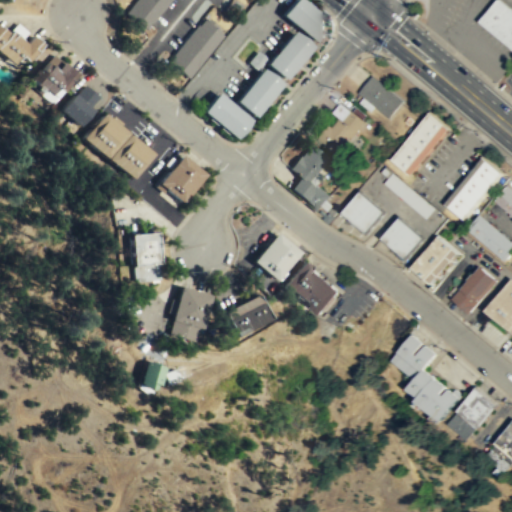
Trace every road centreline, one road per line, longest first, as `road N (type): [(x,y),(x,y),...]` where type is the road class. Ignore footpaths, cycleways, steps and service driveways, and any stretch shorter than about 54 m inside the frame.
road 1 (residential): [(511,381),(239,172),(95,50),(71,10)]
road 2 (track): [(428,511),(359,376),(386,318),(372,301)]
road 3 (track): [(0,433),(49,452),(137,455),(193,409)]
road 4 (residential): [(371,13),(239,172)]
road 5 (secondary): [(511,130),(371,13)]
